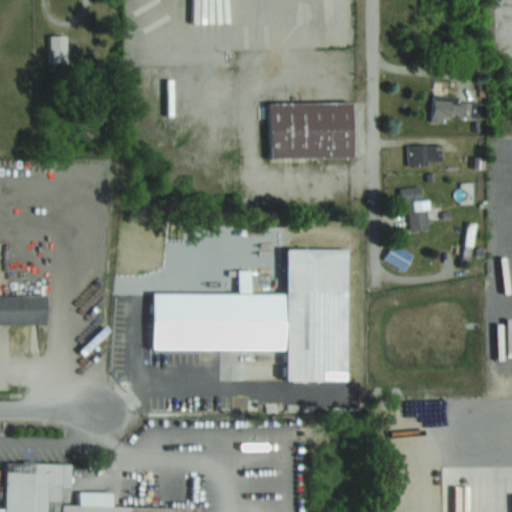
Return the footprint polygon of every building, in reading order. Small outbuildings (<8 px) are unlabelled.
[(66,62),(66,34),(49,34),(49,62),(66,62)] [(431,121),(449,122),(450,116),(481,117),(481,101),(432,99),(431,121)] [(347,156),(264,158),(263,103),(345,101),(347,156)] [(407,164),(442,164),(442,143),(407,143),(407,164)] [(408,229),(426,229),(425,186),(400,187),(400,200),(407,200),(408,229)] [(476,222),(467,221),(460,260),(469,261),(476,222)] [(412,252),(391,242),(383,259),(404,269),(412,252)] [(245,293),(280,293),(280,249),(341,249),(341,379),(280,379),(280,348),(146,348),(146,293),(233,293),(233,270),(245,270),(245,293)] [(0,295),(41,295),(41,324),(0,324),(0,295)] [(0,511),(0,508),(2,462),(67,463),(66,485),(57,485),(57,500),(42,499),(41,511),(56,511),(57,504),(74,505),(75,491),(107,492),(107,505),(193,507),(192,511),(0,511)]
